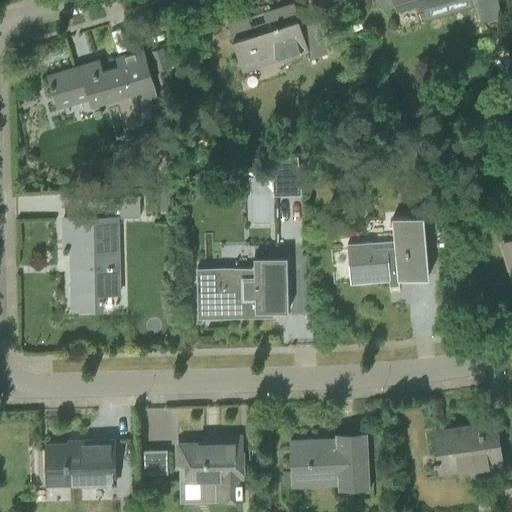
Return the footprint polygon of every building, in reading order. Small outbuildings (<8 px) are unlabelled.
[(374,0),(376,5),(390,0),(394,0),(398,13),(439,0),(471,0),(479,25),(505,17),(499,0),(374,0)] [(327,52),(324,43),(318,24),(300,29),(292,4),(228,23),(242,69),(306,49),(308,58),(327,52)] [(92,104),(130,92),(133,91),(138,107),(149,103),(153,118),(154,118),(151,108),(159,106),(141,49),(116,57),(119,66),(101,72),(97,61),(48,76),(57,107),(89,96),(92,104)] [(511,92),(495,97),(499,113),(511,109),(511,92)] [(172,132),(156,133),(157,151),(172,151),(172,132)] [(173,177),(172,152),(159,153),(159,177),(173,177)] [(300,191),(297,155),(276,159),(277,192),(300,191)] [(172,190),(164,191),(164,203),(172,202),(172,190)] [(71,310),(76,310),(76,309),(72,309),(72,295),(118,294),(117,218),(140,217),(139,195),(98,196),(99,217),(62,218),(63,251),(73,251),(74,267),(70,267),(71,310)] [(371,242),(346,244),(350,280),(350,283),(389,280),(389,277),(397,276),(397,279),(428,277),(423,215),(391,218),(394,246),(371,248),(371,242)] [(511,243),(501,246),(511,280),(511,243)] [(288,311),(286,257),(286,256),(253,256),(253,271),(220,272),(219,267),(195,268),(197,308),(220,307),(220,317),(245,316),(245,306),(254,306),(254,311),(272,311),(272,316),(273,316),(273,311),(288,311)] [(502,468),(499,447),(496,427),(454,433),(454,430),(434,432),(439,471),(471,467),(472,472),(502,468)] [(290,470),(281,471),(282,486),(291,485),(291,487),(293,487),(292,481),(322,479),(322,485),(364,483),(361,436),(289,440),(290,470)] [(218,444),(177,445),(177,461),(187,461),(187,480),(202,479),(202,497),(216,497),(241,497),(240,437),(218,438),(218,444)] [(114,484),(113,460),(113,440),(82,441),(82,446),(46,447),(47,480),(83,479),(83,485),(114,484)] [(167,447),(141,448),(142,472),(167,471),(167,447)] [(511,511),(511,487),(503,489),(507,511),(511,511)]
